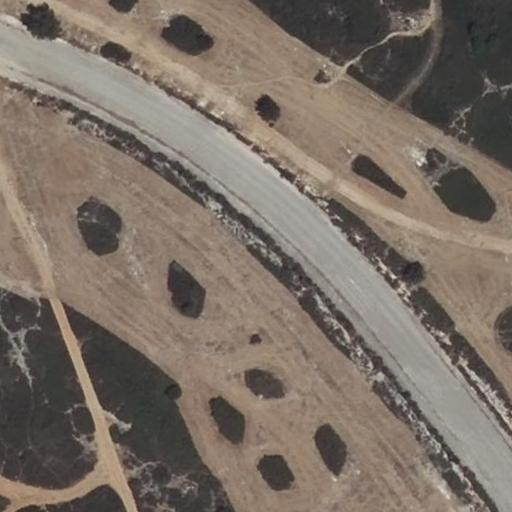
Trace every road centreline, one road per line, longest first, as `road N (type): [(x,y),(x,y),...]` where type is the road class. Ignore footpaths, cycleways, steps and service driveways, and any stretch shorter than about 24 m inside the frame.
road 1 (unclassified): [(0,34),(175,118),(279,195),(364,283),(511,475)]
road 2 (track): [(511,236),(439,225),(361,197),(168,51),(46,0)]
road 3 (track): [(0,188),(23,265),(136,511)]
